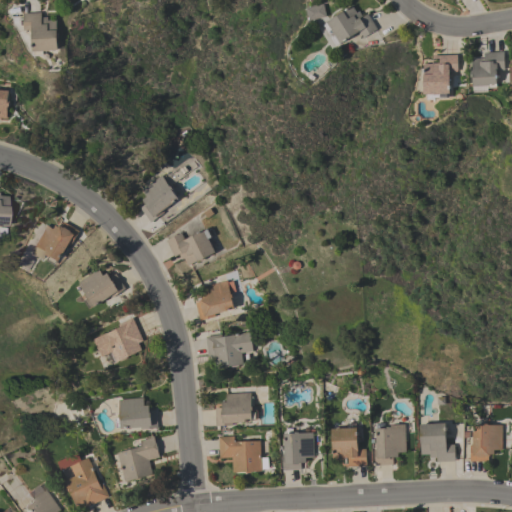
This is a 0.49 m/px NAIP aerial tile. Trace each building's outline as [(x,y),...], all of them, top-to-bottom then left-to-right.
[(324,4),(326,16),(309,20),(306,8),(324,4)] [(352,5),(357,12),(359,11),(362,16),(367,13),(377,28),(363,38),(358,31),(340,43),(327,22),(352,5)] [(59,52),(55,53),(55,49),(49,50),(49,51),(44,51),(44,50),(43,50),(43,55),(34,56),(32,30),(24,30),(22,14),(40,12),(41,17),(47,17),(47,20),(56,19),(59,52)] [(484,52),(504,51),(505,69),(497,70),(498,87),(489,88),(489,85),(474,86),(473,77),(472,76),(471,71),(473,70),(472,59),(484,58),(484,52)] [(457,54),(458,71),(454,71),(454,73),(450,73),(451,93),(449,93),(449,97),(441,98),(441,93),(439,93),(439,94),(434,94),(426,94),(425,83),(423,82),(423,78),(425,76),(424,63),(433,63),(433,55),(457,54)] [(0,90),(7,91),(7,99),(9,100),(8,107),(7,107),(6,118),(0,117),(0,90)] [(178,199),(162,210),(164,212),(150,222),(139,208),(145,204),(142,199),(145,196),(141,190),(161,175),(178,199)] [(46,224),(52,229),(55,225),(58,227),(59,225),(61,226),(63,221),(79,231),(71,245),(68,244),(58,261),(57,260),(54,265),(46,260),(48,256),(45,254),(45,253),(33,246),(46,224)] [(198,261),(197,260),(188,265),(184,258),(182,259),(179,254),(174,257),(166,241),(180,232),(185,240),(203,230),(204,231),(207,229),(211,237),(208,239),(215,252),(198,261)] [(125,289),(111,298),(110,296),(93,307),(77,282),(98,269),(102,276),(106,273),(109,277),(115,273),(125,289)] [(226,280),(227,283),(233,281),(235,291),(230,293),(230,294),(231,294),(233,299),(232,299),(234,309),(215,314),(215,316),(200,321),(195,303),(200,302),(200,300),(202,299),(201,296),(205,295),(202,287),(226,280)] [(143,340),(138,343),(141,350),(115,363),(110,353),(101,357),(93,339),(118,327),(117,325),(131,317),(143,340)] [(241,353),(242,364),(238,365),(239,366),(231,367),(231,366),(215,368),(214,360),(208,360),(205,336),(221,334),(221,337),(234,335),(234,334),(250,332),(252,351),(241,353)] [(250,393),(251,411),(256,410),(257,419),(251,420),(251,422),(232,423),(232,425),(215,426),(214,408),(221,408),(221,402),(225,402),(225,394),(250,393)] [(118,399),(142,397),(143,406),(148,405),(148,410),(155,410),(157,428),(141,429),(141,427),(120,429),(118,399)] [(406,452),(398,453),(398,457),(392,458),(393,464),(374,465),(373,449),(376,449),(375,429),(377,429),(377,423),(384,422),(384,429),(386,428),(386,427),(390,427),(391,428),(404,427),(406,452)] [(342,467),(342,459),(333,459),(333,448),(331,446),(330,441),(332,439),(331,429),(347,428),(347,424),(355,423),(355,428),(357,428),(358,449),(366,448),(366,466),(342,467)] [(445,423),(446,444),(454,444),(454,461),(436,462),(436,457),(430,457),(430,454),(420,455),(419,424),(445,423)] [(501,450),(493,450),(493,455),(490,455),(490,456),(488,456),(488,461),(470,461),(470,445),(473,445),(473,425),(483,425),(484,424),(488,424),(488,425),(501,425),(501,450)] [(313,457),(305,457),(306,463),(300,463),(301,470),(283,470),(282,453),(285,453),(284,434),(294,433),(294,432),(298,432),(299,433),(312,433),(313,457)] [(159,457),(149,460),(153,474),(125,482),(117,453),(141,446),(140,440),(153,436),(159,457)] [(261,471),(232,472),(231,457),(219,458),(218,437),(234,436),(234,442),(259,441),(261,471)] [(59,470),(55,462),(76,452),(80,460),(59,470)] [(85,508),(83,503),(76,507),(69,492),(68,492),(65,486),(66,485),(64,481),(74,476),(69,466),(88,457),(90,462),(89,462),(99,484),(101,483),(108,497),(85,508)] [(61,510),(58,511),(24,511),(22,508),(45,490),(61,510)]
